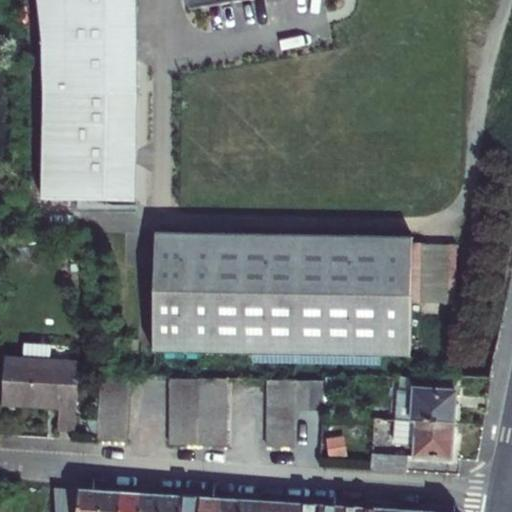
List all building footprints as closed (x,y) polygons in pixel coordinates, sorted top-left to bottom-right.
[(40,0),(44,16),(45,72),(42,200),(135,201),(137,93),(136,0),(40,0)] [(192,0),(195,13),(213,10),(211,0),(192,0)] [(211,0),(213,10),(271,0),(211,0)] [(154,232),(152,352),(408,357),(411,237),(154,232)] [(446,267),(447,244),(430,243),(429,266),(446,267)] [(2,404),(45,407),(47,393),(61,394),(60,408),(58,432),(75,433),(80,363),(51,361),(52,346),(25,344),(24,359),(6,357),(2,404)] [(127,391),(127,377),(100,376),(99,389),(127,391)] [(379,405),(378,419),(403,420),(454,423),(457,377),(413,377),(412,388),(396,387),(395,406),(379,405)] [(169,380),(169,393),(197,394),(197,380),(197,379),(169,379),(169,380)] [(197,380),(197,394),(225,394),(225,380),(225,379),(197,379),(197,380)] [(295,381),(266,381),(266,394),(295,394),(295,381)] [(309,409),(309,381),(295,381),(295,394),(295,408),(295,409),(309,409)] [(321,381),(309,381),(309,409),(321,409),(321,381)] [(127,391),(99,389),(98,402),(126,403),(127,391)] [(45,407),(60,408),(61,394),(47,393),(45,407)] [(169,393),(169,406),(197,406),(197,394),(169,393)] [(197,394),(197,406),(225,406),(225,394),(197,394)] [(266,394),(266,408),(295,408),(295,394),(266,394)] [(125,417),(126,403),(98,402),(97,415),(125,417)] [(169,406),(169,419),(197,419),(197,406),(169,406)] [(197,406),(197,419),(225,420),(225,406),(197,406)] [(295,408),(266,408),(266,420),(295,420),(295,409),(295,408)] [(124,430),(125,417),(97,415),(96,428),(124,430)] [(197,419),(169,419),(169,432),(197,433),(197,419)] [(225,420),(197,419),(197,433),(225,433),(225,420)] [(295,420),(266,420),(266,434),(295,433),(295,420)] [(454,423),(403,420),(402,437),(415,437),(414,453),(452,455),(454,423)] [(123,443),(124,430),(96,428),(96,440),(123,443)] [(197,433),(169,432),(169,445),(197,445),(197,433)] [(225,433),(197,433),(197,445),(225,445),(225,433)] [(295,433),(266,434),(266,447),(295,447),(295,433)] [(408,449),(379,447),(377,460),(408,462),(408,449)] [(98,511),(99,492),(53,489),(55,511),(98,511)] [(118,511),(120,493),(99,492),(98,511),(118,511)] [(120,493),(118,511),(138,511),(140,494),(120,493)] [(140,494),(138,511),(159,511),(160,496),(140,494)] [(179,511),(180,497),(160,496),(159,511),(179,511)] [(179,511),(199,511),(201,498),(180,497),(179,511)] [(220,511),(221,499),(201,498),(199,511),(220,511)] [(240,511),(241,501),(221,499),(220,511),(240,511)] [(259,511),(260,502),(241,501),(240,511),(259,511)] [(260,502),(259,511),(280,511),(281,503),(260,502)] [(281,503),(280,511),(301,511),(302,505),(281,503)]
